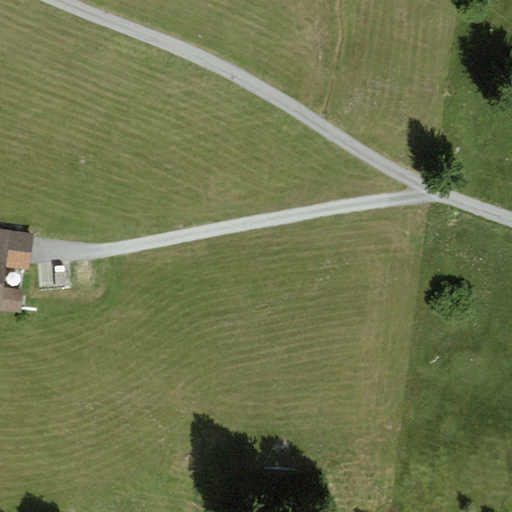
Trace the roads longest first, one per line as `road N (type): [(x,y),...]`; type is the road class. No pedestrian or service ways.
road 1 (track): [(0,354),(30,347),(46,317),(47,250),(60,242),(139,246),(436,194)]
road 2 (unclassified): [(511,220),(436,194),(243,73),(56,0)]
